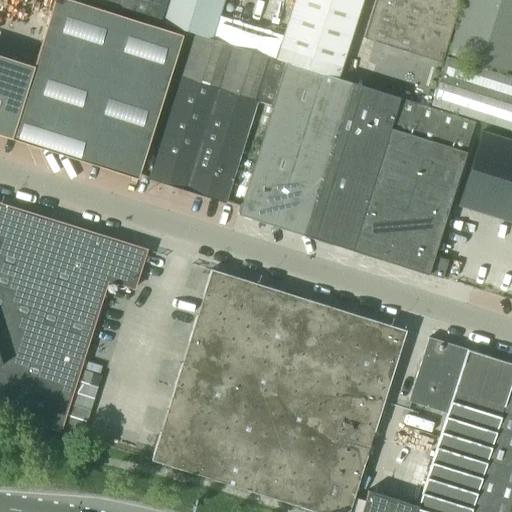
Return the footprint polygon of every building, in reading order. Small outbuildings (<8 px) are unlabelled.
[(10,136),(10,137),(77,158),(97,164),(135,176),(181,35),(123,17),(70,0),(53,0),(32,65),(10,136)] [(87,0),(118,9),(120,0),(87,0)] [(159,22),(165,0),(120,0),(118,9),(159,22)] [(221,0),(165,0),(159,22),(193,33),(210,38),(221,0)] [(341,67),(360,0),(293,0),(279,48),(341,67)] [(439,62),(458,0),(374,0),(363,38),(439,62)] [(511,67),(511,0),(463,0),(447,53),(511,73),(511,67)] [(179,76),(180,76),(257,100),(256,101),(271,106),(284,62),(210,38),(193,33),(179,76)] [(32,65),(0,55),(0,132),(10,136),(32,65)] [(511,76),(447,56),(431,105),(511,130),(511,76)] [(237,214),(302,234),(349,82),(284,62),(271,106),(237,214)] [(147,178),(223,201),(224,201),(256,101),(257,100),(180,76),(147,178)] [(302,234),(351,250),(400,97),(349,82),(302,234)] [(428,274),(433,256),(465,152),(475,122),(400,97),(351,250),(428,274)] [(511,221),(511,141),(481,132),(457,204),(511,221)] [(145,248),(113,238),(0,202),(0,412),(60,432),(106,280),(133,288),(145,248)] [(447,260),(433,256),(428,274),(441,278),(447,260)] [(211,267),(210,270),(151,458),(320,511),(347,511),(403,328),(211,267)] [(409,393),(448,405),(466,348),(427,336),(409,393)] [(511,374),(511,362),(466,348),(448,405),(418,501),(417,504),(414,511),(469,511),(511,379),(511,377),(511,376),(511,374)] [(469,511),(511,511),(511,378),(511,379),(469,511)] [(359,511),(414,511),(417,504),(367,488),(359,511)]
